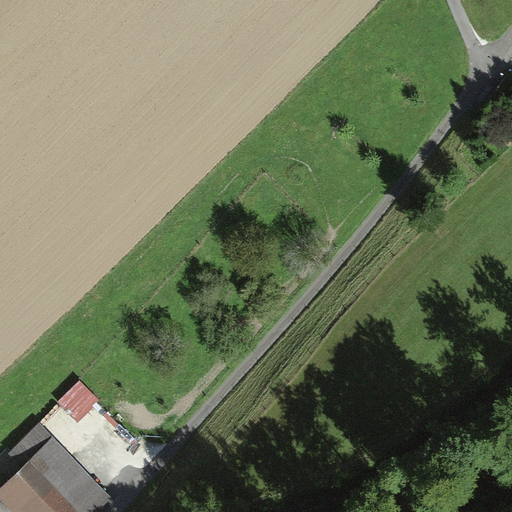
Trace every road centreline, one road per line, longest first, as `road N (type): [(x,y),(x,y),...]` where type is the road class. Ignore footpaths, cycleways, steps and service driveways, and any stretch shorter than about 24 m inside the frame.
road 1 (residential): [(114,511),(354,240),(489,66)]
road 2 (track): [(511,345),(395,449),(259,511)]
